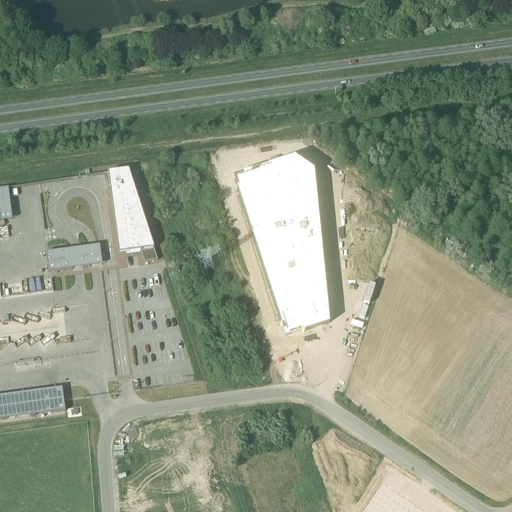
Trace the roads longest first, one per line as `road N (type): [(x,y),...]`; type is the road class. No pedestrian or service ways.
road 1 (primary): [(511,43),(0,111)]
road 2 (primary): [(0,129),(511,61)]
road 3 (unclassified): [(109,511),(103,446),(131,411),(285,392),(312,398),(479,511)]
